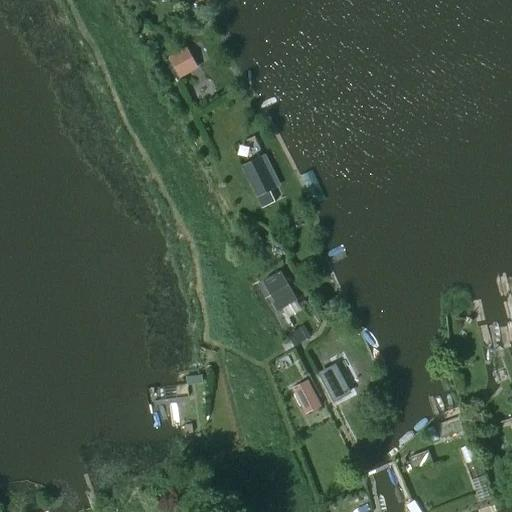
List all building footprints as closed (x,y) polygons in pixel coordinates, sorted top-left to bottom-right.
[(167,61),(176,77),(180,75),(181,75),(195,67),(194,67),(185,50),(171,58),(171,59),(167,61)] [(241,166),(256,197),(280,185),(265,154),(241,166)] [(297,217),(285,223),(289,231),(301,225),(297,217)] [(245,238),(257,256),(261,253),(265,259),(271,255),(256,231),(245,238)] [(279,270),(262,281),(279,309),(296,299),(279,270)] [(303,326),(290,333),(296,344),(309,336),(303,326)] [(321,374),(336,403),(350,396),(336,367),(321,374)] [(186,376),(187,385),(203,383),(202,374),(186,376)] [(306,413),(319,406),(307,382),(293,389),(306,413)] [(482,413),(466,418),(470,432),(486,427),(482,413)]
